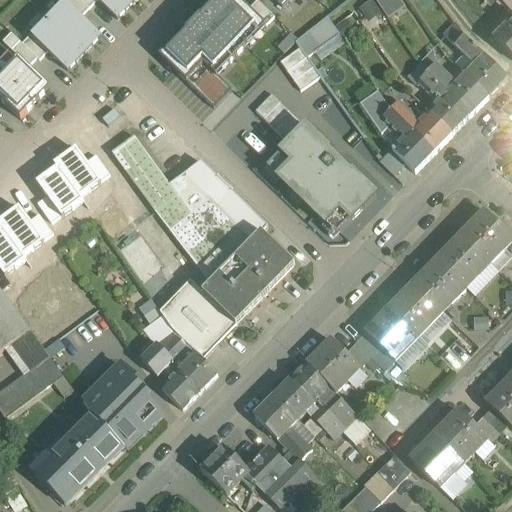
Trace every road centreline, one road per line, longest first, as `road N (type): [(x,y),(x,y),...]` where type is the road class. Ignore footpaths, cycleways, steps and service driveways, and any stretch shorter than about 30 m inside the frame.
road 1 (residential): [(354,286),(125,57)]
road 2 (residential): [(168,470),(354,286)]
road 3 (residential): [(354,286),(471,171)]
road 4 (residential): [(511,331),(404,437)]
road 5 (residential): [(125,57),(26,160)]
road 6 (unknown): [(221,153),(272,97),(292,95),(315,107)]
